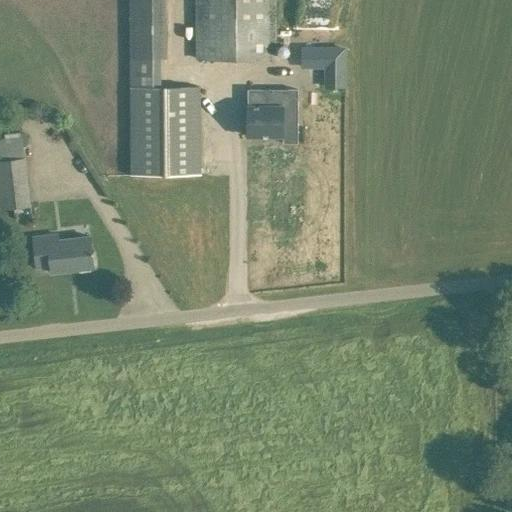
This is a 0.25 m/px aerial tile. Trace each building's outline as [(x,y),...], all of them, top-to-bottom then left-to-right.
[(161,57),(166,57),(165,0),(131,0),(131,57),(132,85),(132,153),(132,174),(199,173),(198,86),(161,85),(161,57)] [(276,59),(275,0),(197,0),(198,58),(276,59)] [(341,33),(293,33),(293,45),(341,45),(341,33)] [(328,66),(327,88),(347,88),(346,48),(329,48),(302,48),(302,66),(317,66),(328,66)] [(284,88),(265,88),(248,88),(248,134),(284,135),(284,106),(284,88)] [(0,207),(7,207),(8,215),(15,214),(14,206),(31,205),(25,157),(24,157),(22,137),(0,139),(0,207)] [(52,271),(94,266),(91,236),(59,239),(58,233),(34,236),(37,267),(51,265),(52,271)]
